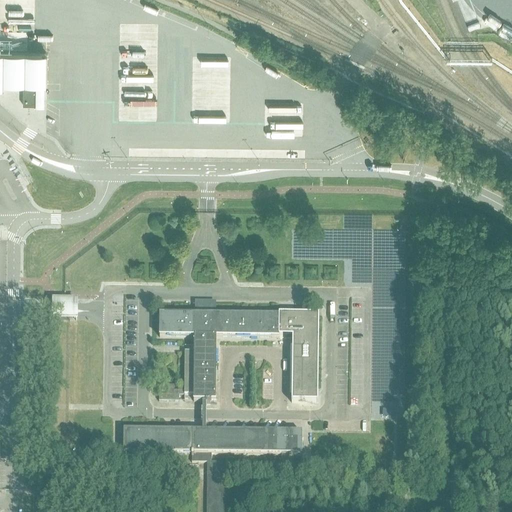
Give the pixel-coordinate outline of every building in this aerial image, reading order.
[(133,39),(155,39),(155,31),(161,31),(161,23),(133,23),(133,39)] [(0,78),(53,79),(54,44),(0,42),(0,78)] [(48,102),(49,82),(40,82),(39,89),(31,89),(30,98),(39,98),(39,102),(48,102)] [(153,114),(123,112),(122,119),(153,121),(153,114)] [(52,300),(52,322),(68,322),(78,322),(78,301),(64,300),(52,300)] [(200,428),(200,432),(123,431),(123,454),(191,455),(191,464),(207,464),(206,511),(223,511),(225,463),(211,463),(211,455),(282,456),(281,462),(279,462),(279,471),(288,471),(289,456),(301,456),(302,433),(208,432),(208,428),(205,428),(206,415),(206,405),(210,405),(210,403),(215,403),(216,339),(278,340),(278,338),(292,339),(291,404),(318,404),(319,316),(278,316),(278,318),(215,317),(216,303),(195,302),(194,317),(159,317),(159,338),(194,339),(194,353),(185,353),(184,392),(174,391),(174,386),(167,386),(167,395),(158,395),(158,402),(179,402),(179,396),(193,396),(193,402),(202,402),(202,415),(202,428),(200,428)] [(383,434),(311,433),(311,462),(376,463),(377,451),(383,451),(383,434)]
